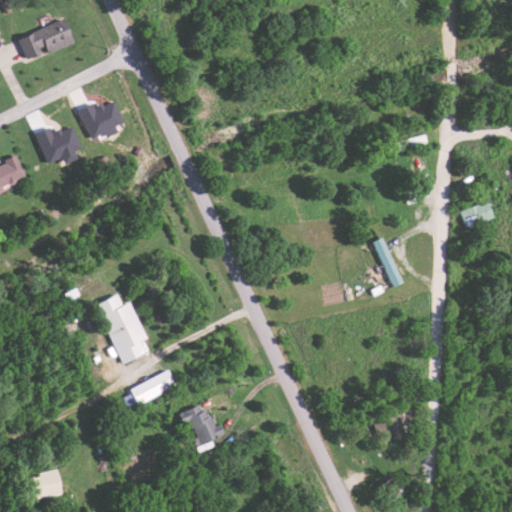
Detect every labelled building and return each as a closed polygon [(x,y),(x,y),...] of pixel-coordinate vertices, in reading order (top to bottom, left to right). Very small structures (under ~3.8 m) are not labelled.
[(75,41),(66,18),(22,35),(32,59),(75,41)] [(92,138),(107,133),(108,136),(120,132),(117,125),(125,122),(116,99),(95,107),(94,102),(80,108),(92,138)] [(0,189),(27,177),(17,155),(0,162),(0,189)] [(372,242),(393,286),(404,281),(383,237),(372,242)] [(147,338),(130,301),(123,304),(118,294),(96,303),(122,364),(147,353),(141,341),(147,338)] [(138,403),(176,385),(169,369),(131,388),(138,403)]
